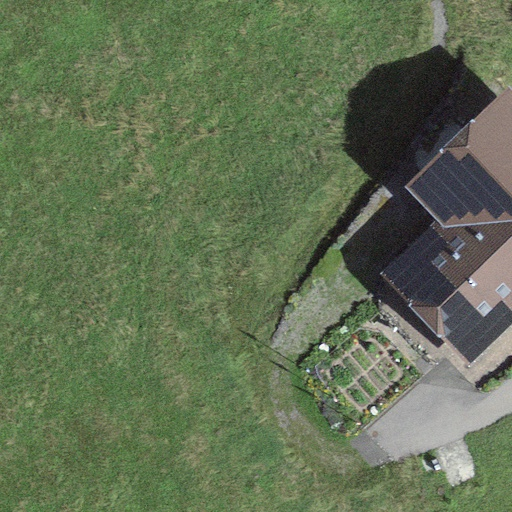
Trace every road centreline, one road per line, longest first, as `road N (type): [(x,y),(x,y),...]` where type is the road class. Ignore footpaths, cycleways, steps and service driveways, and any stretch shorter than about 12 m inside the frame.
road 1 (track): [(404,456),(350,459),(317,445),(283,416),(256,344),(256,316),(431,78),(441,0)]
road 2 (unclassified): [(404,456),(511,402)]
